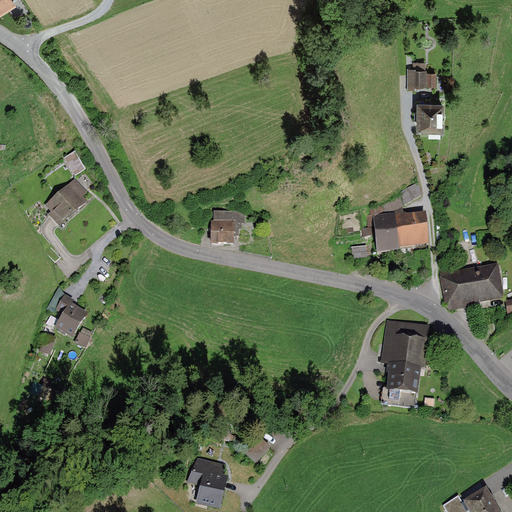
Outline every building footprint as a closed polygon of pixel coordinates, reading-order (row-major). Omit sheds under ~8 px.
[(421,85),(422,70),(407,69),(407,84),(421,85)] [(426,71),(426,85),(434,85),(434,70),(426,71)] [(440,100),(417,99),(416,127),(439,128),(440,100)] [(65,156),(75,173),(86,166),(76,149),(65,156)] [(75,181),(47,206),(53,213),(49,217),(58,226),(84,204),(76,195),(83,190),(75,181)] [(397,195),(361,210),(367,224),(361,225),(359,233),(366,236),(370,231),(368,224),(374,222),(377,251),(399,248),(428,244),(425,212),(387,218),(386,209),(402,205),(419,191),(414,181),(397,195)] [(210,212),(210,241),(233,241),(233,220),(244,220),(244,212),(210,212)] [(59,255),(49,244),(44,249),(53,261),(59,255)] [(367,246),(349,247),(350,259),(367,257),(367,246)] [(497,263),(439,273),(445,307),(502,297),(497,263)] [(79,309),(65,297),(56,309),(65,317),(57,327),(71,338),(84,321),(75,314),(79,309)] [(385,390),(414,395),(426,328),(388,321),(381,359),(391,361),(385,390)] [(47,352),(52,337),(46,334),(40,349),(47,352)] [(81,348),(87,340),(78,334),(72,341),(81,348)] [(258,440),(246,453),(256,462),(268,449),(258,440)] [(221,466),(194,460),(189,481),(201,484),(199,495),(207,497),(206,503),(219,506),(225,478),(219,477),(221,466)] [(447,511),(501,511),(486,486),(464,500),(466,503),(463,505),(458,497),(444,506),(447,511)]
